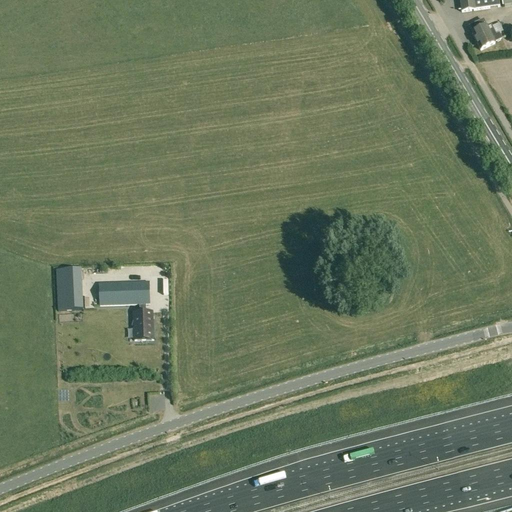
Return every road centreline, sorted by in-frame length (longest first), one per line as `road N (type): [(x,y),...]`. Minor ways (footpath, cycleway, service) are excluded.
road 1 (unclassified): [(0,489),(325,376),(511,328)]
road 2 (motorway): [(511,428),(207,511)]
road 3 (secondary): [(511,167),(412,0)]
road 4 (motorway): [(366,511),(511,473)]
